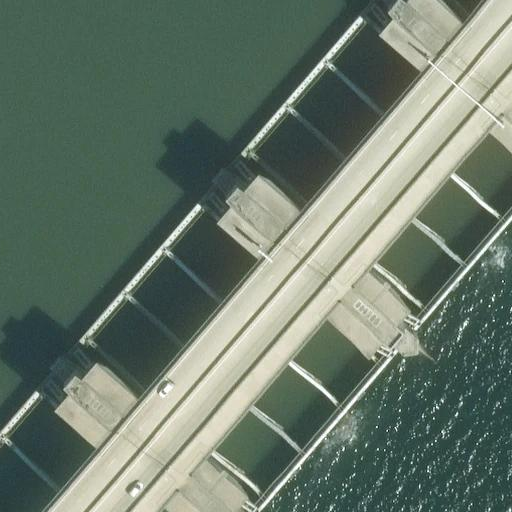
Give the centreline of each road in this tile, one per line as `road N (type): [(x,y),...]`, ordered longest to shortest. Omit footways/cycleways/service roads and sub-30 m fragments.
road 1 (trunk): [(503,0),(61,511)]
road 2 (trunk): [(103,511),(511,39)]
road 3 (unclassified): [(139,511),(511,79)]
